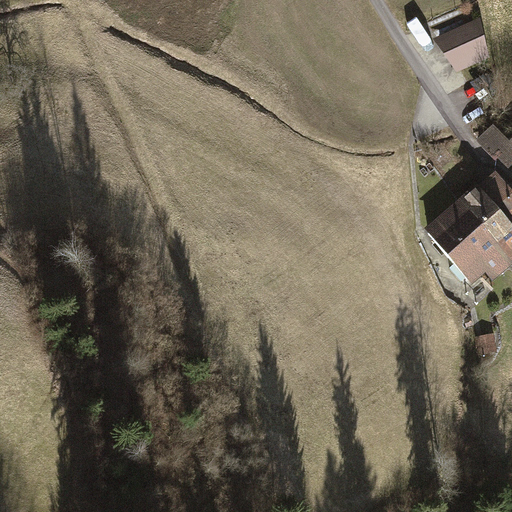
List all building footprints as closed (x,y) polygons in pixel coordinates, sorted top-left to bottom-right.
[(479,21),(431,39),(453,70),(492,55),(479,21)] [(497,156),(510,169),(511,167),(511,140),(510,143),(494,127),(476,144),(492,161),(497,156)] [(511,191),(497,174),(480,188),(511,225),(511,191)] [(471,195),(463,202),(511,258),(511,225),(480,188),(471,195)] [(492,284),(511,267),(511,258),(463,202),(427,233),(461,272),(473,287),(485,277),(492,284)] [(493,334),(475,338),(480,358),(497,354),(493,334)]
